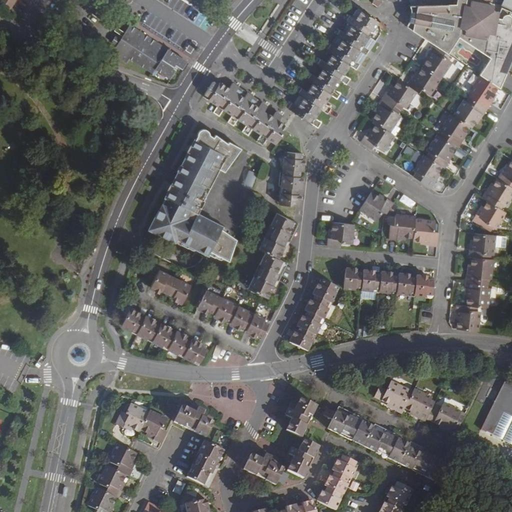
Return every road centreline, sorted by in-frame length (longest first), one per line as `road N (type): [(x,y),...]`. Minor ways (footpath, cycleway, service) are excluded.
road 1 (secondary): [(82,339),(116,223),(177,106)]
road 2 (unclassified): [(0,22),(177,106)]
road 3 (residential): [(281,370),(445,449)]
road 4 (residential): [(261,373),(191,375),(94,358)]
road 5 (residential): [(436,342),(281,370)]
road 6 (residential): [(231,511),(225,484),(261,409),(261,373)]
road 7 (residential): [(132,293),(264,356)]
road 8 (secondary): [(47,511),(75,371)]
road 9 (residential): [(443,267),(304,253)]
road 10 (residential): [(335,136),(449,216)]
road 11 (secondary): [(177,106),(253,0)]
road 12 (residential): [(449,216),(511,106)]
road 13 (residential): [(402,30),(335,136)]
road 14 (residential): [(335,136),(313,173),(304,253)]
